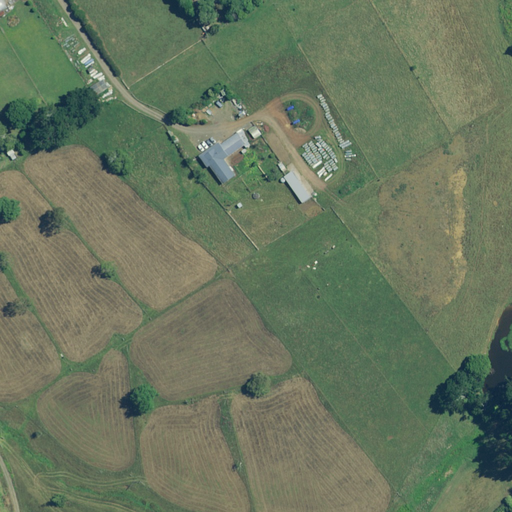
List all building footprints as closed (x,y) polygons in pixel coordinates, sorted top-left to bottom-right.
[(221,0),(208,0),(206,3),(217,8),(221,0)] [(110,88),(104,80),(92,88),(98,96),(110,88)] [(262,135),(259,130),(252,134),(256,139),(262,135)] [(220,142),(200,156),(209,168),(211,166),(224,184),(237,175),(225,159),(247,144),(238,132),(221,144),(220,142)] [(13,149),(7,153),(10,157),(10,156),(14,161),(18,157),(13,149)] [(335,248),(329,238),(321,243),(326,252),(335,248)]
